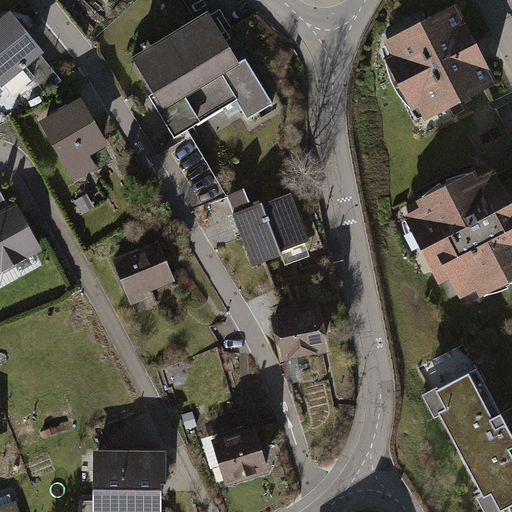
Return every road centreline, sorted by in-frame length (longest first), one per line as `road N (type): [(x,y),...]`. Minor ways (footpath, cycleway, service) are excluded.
road 1 (residential): [(334,503),(303,466),(245,323),(96,72),(39,0)]
road 2 (residential): [(356,476),(376,434),(380,387),(331,130),(342,46)]
